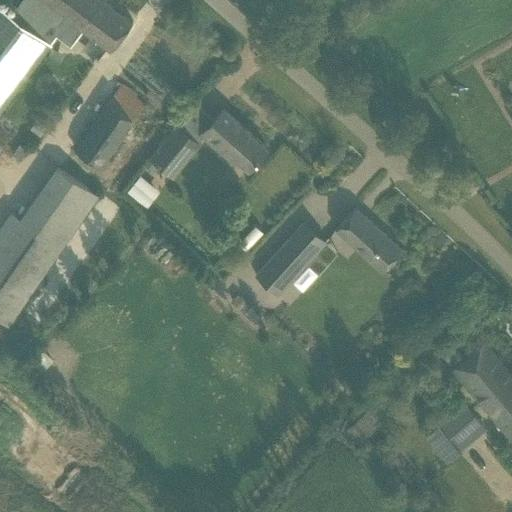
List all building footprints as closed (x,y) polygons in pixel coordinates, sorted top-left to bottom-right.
[(0,112),(52,45),(45,40),(50,35),(56,39),(61,32),(85,0),(21,0),(11,14),(0,5),(0,112)] [(78,27),(110,51),(132,22),(103,0),(85,0),(61,32),(69,38),(78,27)] [(73,149),(102,168),(134,122),(145,105),(136,98),(138,95),(122,83),(107,104),(105,102),(73,149)] [(235,157),(248,169),(253,163),(267,148),(223,109),(209,124),(200,134),(230,162),(235,157)] [(149,159),(173,178),(201,143),(177,125),(149,159)] [(0,226),(0,318),(9,325),(99,194),(57,166),(21,217),(11,210),(0,226)] [(127,189),(147,206),(162,189),(142,173),(127,189)] [(66,284),(119,208),(102,196),(90,214),(91,215),(50,273),(66,284)] [(335,229),(382,271),(402,248),(356,207),(335,229)] [(256,276),(277,295),(326,241),(305,221),(256,276)] [(231,302),(257,324),(262,318),(253,310),(255,308),(238,294),(231,302)] [(451,369),(511,443),(511,375),(484,342),(468,355),(451,369)] [(43,349),(29,364),(39,374),(54,359),(43,349)] [(433,353),(425,360),(424,361),(434,373),(435,373),(445,364),(435,352),(433,353)] [(428,438),(447,462),(487,429),(464,401),(437,423),(441,428),(428,438)]
